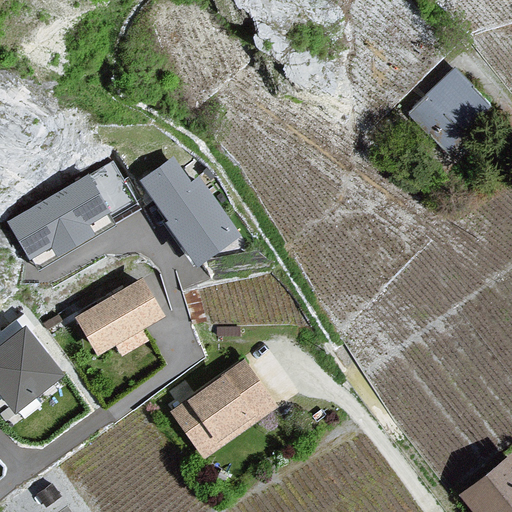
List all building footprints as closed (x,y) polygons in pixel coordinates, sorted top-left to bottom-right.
[(495,110),(455,69),(411,112),(451,153),(495,110)] [(173,157),(141,180),(199,263),(240,234),(200,176),(191,182),(173,157)] [(111,158),(7,218),(37,270),(141,211),(111,158)] [(140,279),(77,316),(100,355),(117,344),(123,355),(148,340),(142,329),(163,317),(140,279)] [(64,376),(25,326),(0,345),(0,392),(15,413),(64,376)] [(244,360),(171,416),(206,461),(279,405),(244,360)] [(511,511),(511,455),(511,454),(460,494),(474,511),(511,511)]
